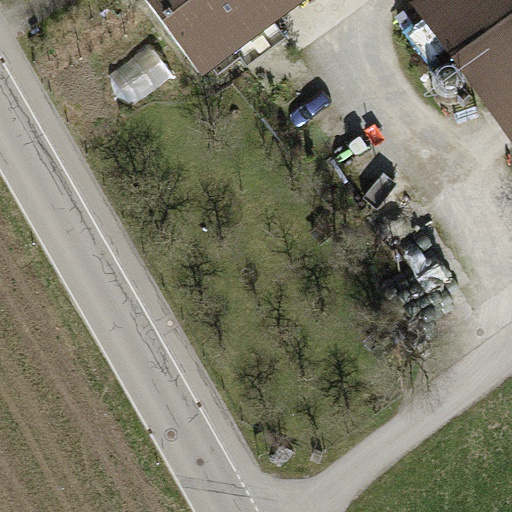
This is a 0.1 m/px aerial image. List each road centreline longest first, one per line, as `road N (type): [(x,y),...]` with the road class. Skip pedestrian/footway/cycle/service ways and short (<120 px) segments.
road 1 (tertiary): [(0,102),(227,511)]
road 2 (track): [(505,362),(473,195),(348,23),(382,0)]
